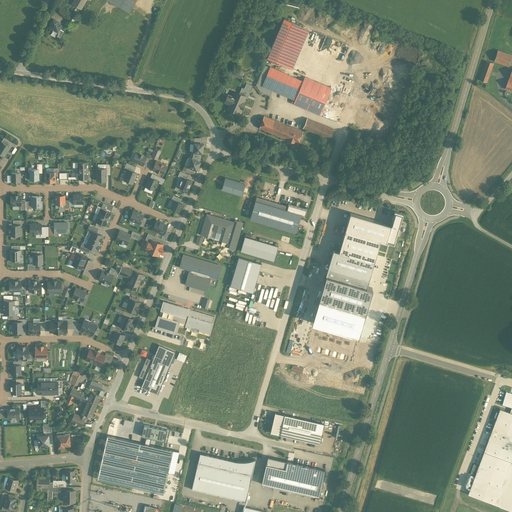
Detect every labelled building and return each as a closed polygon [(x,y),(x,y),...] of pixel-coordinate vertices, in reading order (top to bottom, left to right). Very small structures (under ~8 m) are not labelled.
[(109,0),(129,11),(135,0),(109,0)] [(62,18),(53,13),(50,17),(54,19),(58,21),(58,22),(59,23),(62,18)] [(309,29),(284,18),(267,57),(292,68),(309,29)] [(58,21),(54,19),(53,20),(53,19),(49,26),(51,28),(57,31),(59,29),(61,24),(59,23),(58,22),(58,21)] [(511,57),(511,55),(497,50),(494,61),(509,66),(511,57)] [(486,60),(479,79),(486,82),(493,63),(486,60)] [(243,72),(230,67),(227,73),(240,79),(243,72)] [(303,81),(270,67),(262,85),(295,99),(303,81)] [(330,87),(305,76),(303,81),(295,99),(293,104),(319,115),(330,87)] [(252,85),(246,83),(244,88),(241,87),(239,93),(245,96),(246,95),(248,96),(250,91),(252,85)] [(239,93),(235,92),(234,91),(234,92),(235,92),(233,96),(231,96),(228,95),(225,102),(229,103),(227,108),(227,109),(238,113),(238,114),(239,113),(238,113),(241,108),(241,109),(242,109),(242,108),(244,103),(245,102),(244,102),(243,102),(245,97),(246,97),(245,96),(239,93)] [(289,126),(264,116),(259,128),(297,143),(299,139),(301,139),(303,135),(301,134),(302,131),(289,126)] [(333,129),(307,118),(303,128),(329,139),(333,129)] [(193,140),(192,152),(193,152),(200,153),(203,153),(204,141),(201,141),(194,140),(193,140)] [(0,146),(0,154),(5,157),(11,148),(2,143),(0,146)] [(300,151),(305,153),(308,146),(302,144),(300,151)] [(160,151),(155,149),(151,157),(157,159),(160,151)] [(139,154),(136,152),(132,161),(142,165),(146,157),(142,155),(143,155),(139,153),(139,154)] [(192,157),(199,160),(200,157),(200,153),(193,152),(192,157)] [(196,171),(200,161),(199,160),(192,157),(191,157),(187,167),(194,170),(196,171)] [(88,162),(72,162),(72,167),(77,167),(78,172),(76,172),(76,178),(75,178),(75,179),(87,179),(87,167),(88,167),(88,162)] [(159,163),(156,162),(153,169),(156,171),(160,173),(160,172),(163,174),(167,166),(163,165),(164,164),(160,162),(159,163)] [(37,169),(33,169),(33,167),(28,167),(28,172),(29,172),(29,180),(38,180),(38,173),(38,169),(37,169)] [(95,167),(95,181),(106,180),(106,167),(95,167)] [(127,168),(122,180),(132,184),(137,172),(127,168)] [(20,181),(20,171),(11,171),(11,182),(20,181)] [(53,172),(45,172),(45,182),(54,181),(54,176),(54,172),(53,172)] [(159,177),(151,174),(150,176),(148,176),(144,187),(154,191),(159,177)] [(190,183),(191,181),(182,177),(178,187),(187,190),(188,188),(189,188),(191,183),(190,183)] [(244,183),(225,178),(222,189),(241,195),(244,183)] [(83,194),(73,194),(73,197),(73,203),(74,203),(83,203),(83,194)] [(10,195),(10,206),(20,206),(20,195),(10,195)] [(42,196),(30,196),(30,206),(42,206),(42,196)] [(64,196),(55,196),(55,204),(64,204),(64,200),(64,196)] [(288,206),(256,196),(249,218),(296,232),(301,215),(305,216),(306,210),(288,204),(288,206)] [(182,205),(183,203),(175,199),(170,209),(179,213),(180,210),(181,210),(183,206),(182,205)] [(111,212),(101,208),(98,215),(108,219),(111,212)] [(143,216),(132,211),(129,220),(140,224),(143,216)] [(391,225),(399,227),(403,214),(394,211),(390,224),(391,225)] [(390,224),(350,213),(339,251),(333,249),(325,274),(366,286),(380,240),(386,242),(391,225),(390,224)] [(207,214),(201,234),(211,237),(212,231),(220,233),(218,239),(228,242),(234,222),(207,214)] [(108,219),(98,215),(95,221),(97,222),(105,225),(106,225),(108,219)] [(105,225),(97,222),(94,227),(98,228),(98,229),(103,231),(105,225)] [(156,222),(152,230),(162,234),(166,226),(163,224),(159,222),(159,223),(156,222)] [(65,223),(53,223),(53,234),(66,234),(65,223)] [(9,224),(9,235),(21,235),(21,224),(9,224)] [(41,224),(30,224),(30,233),(34,233),(35,235),(37,233),(41,233),(41,227),(41,224)] [(94,227),(89,225),(87,230),(92,232),(92,231),(96,233),(98,229),(98,228),(94,227)] [(399,227),(391,225),(386,242),(394,244),(399,227)] [(130,235),(120,230),(116,239),(127,244),(130,235)] [(96,233),(92,231),(92,232),(89,239),(100,243),(101,241),(102,238),(103,236),(97,233),(96,233)] [(147,251),(159,256),(163,244),(154,241),(156,236),(147,233),(145,240),(150,242),(147,251)] [(198,236),(195,244),(201,245),(203,237),(198,236)] [(278,246),(245,236),(241,251),(273,260),(278,246)] [(100,243),(89,239),(86,245),(86,246),(90,248),(96,251),(97,248),(98,248),(99,246),(100,243)] [(86,245),(82,243),(79,249),(88,252),(90,248),(86,246),(86,245)] [(9,260),(20,260),(20,249),(9,249),(9,260)] [(87,256),(77,252),(73,260),(70,259),(68,265),(72,267),(73,265),(82,268),(87,256)] [(42,254),(33,254),(33,264),(35,264),(42,264),(42,254)] [(183,255),(180,267),(189,270),(211,276),(217,278),(221,266),(183,255)] [(261,263),(239,257),(230,286),(252,293),(261,263)] [(134,271),(121,266),(118,273),(131,278),(134,271)] [(189,270),(185,284),(206,291),(211,276),(189,270)] [(98,279),(110,284),(113,276),(108,274),(102,271),(98,279)] [(142,274),(134,271),(131,278),(127,286),(136,290),(142,274)] [(325,274),(316,305),(363,319),(372,288),(366,286),(325,274)] [(13,282),(9,282),(10,291),(20,291),(21,291),(21,286),(21,282),(17,282),(17,281),(13,281),(13,282)] [(29,282),(29,291),(32,291),(32,292),(36,292),(36,291),(39,291),(39,283),(39,281),(36,281),(32,281),(32,282),(29,282)] [(52,282),(48,282),(48,291),(60,291),(61,291),(61,284),(61,282),(56,282),(56,281),(52,281),(52,282)] [(71,288),(61,284),(61,291),(60,291),(60,293),(62,293),(61,294),(68,297),(71,288)] [(99,295),(105,298),(108,289),(100,286),(98,291),(100,292),(99,295)] [(86,292),(76,288),(72,296),(81,300),(82,301),(84,296),(86,292)] [(99,295),(95,294),(92,300),(96,302),(95,304),(99,306),(100,304),(104,305),(107,299),(105,298),(99,295)] [(202,294),(198,305),(216,311),(220,300),(202,294)] [(139,305),(141,301),(131,297),(126,309),(136,313),(137,309),(138,310),(140,305),(139,305)] [(8,314),(14,314),(14,300),(12,300),(3,300),(3,314),(8,314)] [(210,334),(216,316),(162,300),(154,328),(174,334),(178,321),(186,324),(185,326),(191,328),(191,326),(200,329),(199,331),(210,334)] [(363,319),(316,305),(299,364),(346,378),(363,319)] [(132,323),(133,319),(124,315),(119,326),(128,331),(130,327),(131,328),(133,323),(132,323)] [(96,324),(84,319),(82,325),(80,330),(92,335),(93,333),(94,330),(96,324)] [(50,321),(50,329),(50,332),(54,332),(54,333),(62,333),(62,332),(67,332),(67,329),(67,321),(66,321),(50,321)] [(13,332),(22,332),(22,325),(22,322),(18,322),(13,322),(13,332)] [(39,323),(29,323),(29,333),(40,333),(40,330),(40,323),(39,323)] [(125,335),(116,331),(111,341),(121,344),(121,342),(122,342),(124,338),(123,338),(125,335)] [(176,352),(159,345),(152,361),(147,358),(139,377),(144,379),(141,388),(158,395),(176,352)] [(45,358),(45,347),(42,347),(42,346),(37,346),(38,347),(33,347),(34,358),(45,358)] [(16,348),(17,357),(28,357),(28,347),(16,348)] [(93,351),(89,349),(87,355),(85,359),(92,362),(97,351),(94,350),(93,351)] [(99,352),(97,351),(92,362),(96,363),(96,365),(100,366),(102,361),(103,361),(104,359),(104,358),(105,356),(104,355),(100,354),(99,352)] [(113,355),(106,352),(104,355),(105,356),(104,358),(104,359),(110,362),(113,355)] [(21,364),(12,364),(12,374),(21,374),(21,364)] [(189,402),(196,379),(189,376),(182,400),(189,402)] [(21,383),(11,383),(12,394),(22,393),(21,383)] [(79,392),(71,389),(68,396),(73,398),(76,399),(77,398),(79,392)] [(91,391),(89,396),(79,392),(77,398),(87,402),(82,413),(86,414),(91,417),(100,395),(91,391)] [(511,393),(506,392),(502,405),(511,407),(511,393)] [(40,407),(28,407),(28,419),(43,418),(43,409),(43,407),(40,407)] [(20,408),(8,408),(7,409),(7,419),(20,419),(20,408)] [(511,413),(499,409),(468,494),(511,510),(511,413)] [(81,412),(80,415),(74,413),(71,421),(81,426),(83,421),(84,421),(85,421),(86,419),(85,418),(84,417),(86,414),(82,413),(81,412)] [(323,423),(275,412),(270,432),(319,443),(323,423)] [(167,430),(144,425),(141,436),(165,441),(167,430)] [(66,431),(57,432),(57,436),(55,436),(56,442),(58,442),(58,447),(60,447),(60,448),(63,447),(64,446),(64,445),(70,444),(69,433),(66,433),(66,431)] [(48,435),(38,436),(39,446),(49,445),(48,435)] [(172,450),(107,435),(98,479),(163,493),(172,450)] [(243,461),(237,461),(235,461),(200,452),(198,462),(251,475),(255,459),(254,459),(252,460),(248,461),(243,461)] [(327,469),(268,456),(262,484),(320,497),(327,469)] [(251,475),(198,462),(191,489),(245,501),(251,475)] [(74,470),(66,470),(66,480),(73,480),(73,478),(74,478),(75,478),(75,477),(75,475),(74,474),(74,470)] [(17,480),(8,477),(5,487),(10,489),(14,490),(17,480)] [(49,477),(37,477),(36,487),(41,487),(41,485),(48,486),(49,482),(49,477)] [(66,490),(64,490),(64,492),(64,501),(75,501),(75,490),(66,490)] [(15,499),(11,498),(11,497),(8,496),(8,497),(6,496),(3,505),(3,506),(10,508),(12,508),(15,499)] [(179,511),(181,504),(175,502),(172,511),(179,511)]
